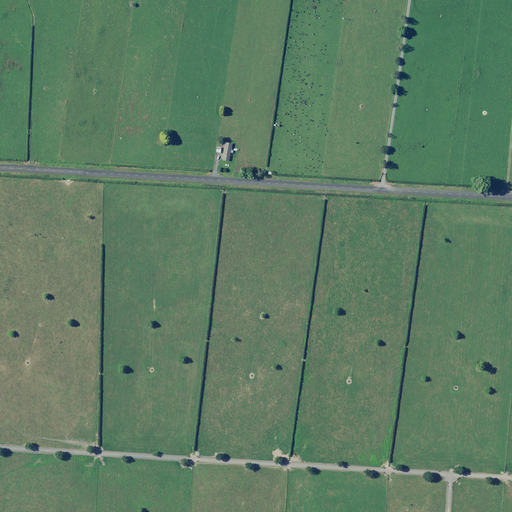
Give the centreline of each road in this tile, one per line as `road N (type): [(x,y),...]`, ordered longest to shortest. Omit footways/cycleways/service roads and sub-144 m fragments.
road 1 (track): [(511,480),(0,446)]
road 2 (unclassified): [(0,167),(511,197)]
road 3 (track): [(382,189),(406,0)]
